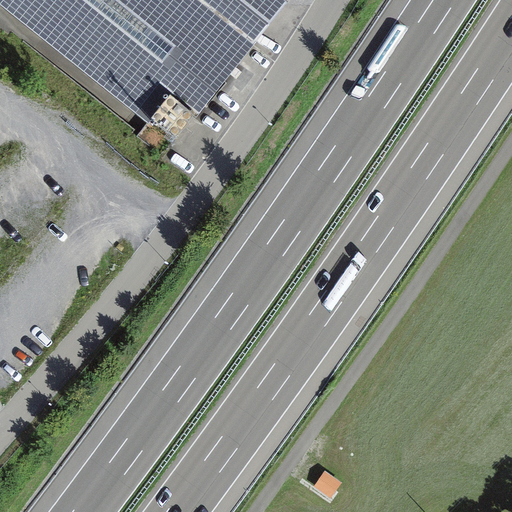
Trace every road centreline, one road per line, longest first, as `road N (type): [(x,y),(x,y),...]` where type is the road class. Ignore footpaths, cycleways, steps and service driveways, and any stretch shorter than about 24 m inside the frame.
road 1 (motorway): [(444,0),(84,511)]
road 2 (motorway): [(179,511),(511,36)]
road 3 (residential): [(332,0),(199,197),(0,443)]
road 4 (unknown): [(130,191),(0,357)]
